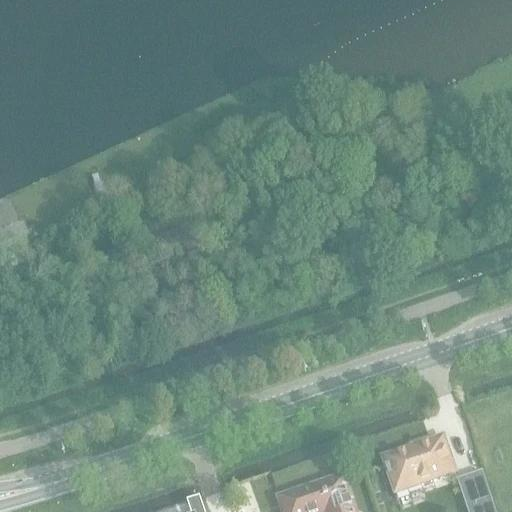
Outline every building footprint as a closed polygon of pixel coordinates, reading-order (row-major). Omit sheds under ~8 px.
[(215,244),(205,221),(154,242),(164,266),(215,244)] [(455,475),(444,443),(405,457),(404,452),(387,458),(390,466),(386,467),(388,472),(386,473),(388,477),(389,476),(394,491),(406,487),(407,491),(455,475)] [(495,511),(483,473),(457,482),(464,504),(467,511),(495,511)] [(355,511),(344,478),(314,488),(310,486),(300,489),(298,493),(279,500),(282,511),(355,511)] [(204,511),(200,499),(187,504),(189,511),(204,511)]
